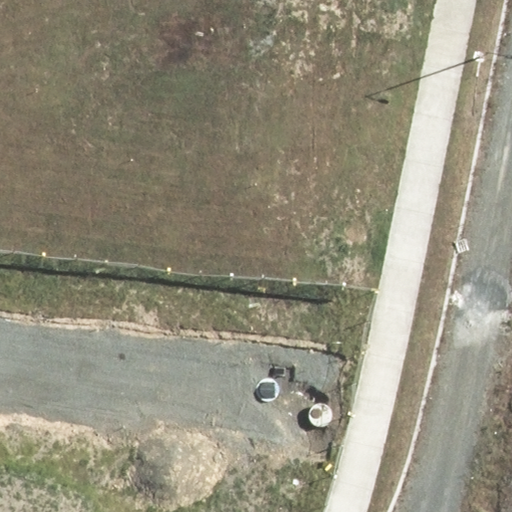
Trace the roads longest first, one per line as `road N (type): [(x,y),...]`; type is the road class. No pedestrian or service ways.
road 1 (residential): [(436,511),(511,140)]
road 2 (residential): [(0,365),(310,398)]
